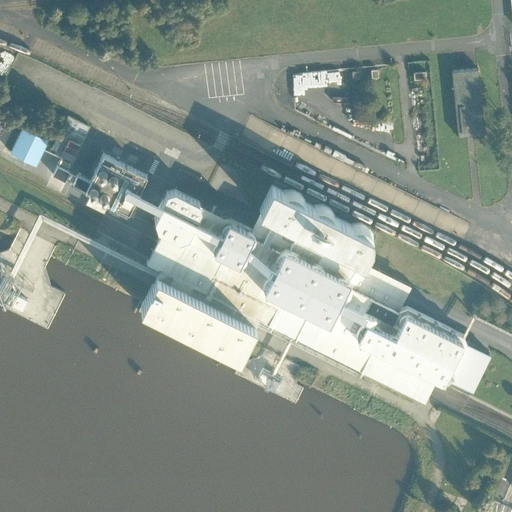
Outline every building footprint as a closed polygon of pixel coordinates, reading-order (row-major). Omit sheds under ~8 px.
[(478,66),(451,69),(457,137),(483,135),(478,66)] [(34,161),(45,139),(22,128),(11,150),(34,161)] [(129,214),(148,178),(102,156),(91,180),(78,174),(72,185),(86,192),(90,194),(85,203),(105,212),(110,205),(129,214)] [(259,317),(425,400),(430,391),(434,383),(437,376),(446,380),(447,378),(473,390),(493,350),(402,305),(411,287),(367,265),(381,237),(273,183),(252,225),(175,187),(166,190),(154,216),(156,226),(163,230),(156,243),(151,251),(146,261),(165,271),(147,305),(241,352),(252,331),(259,317)] [(25,299),(0,286),(0,298),(20,309),(25,299)] [(282,376),(262,366),(256,379),(276,389),(282,376)]
